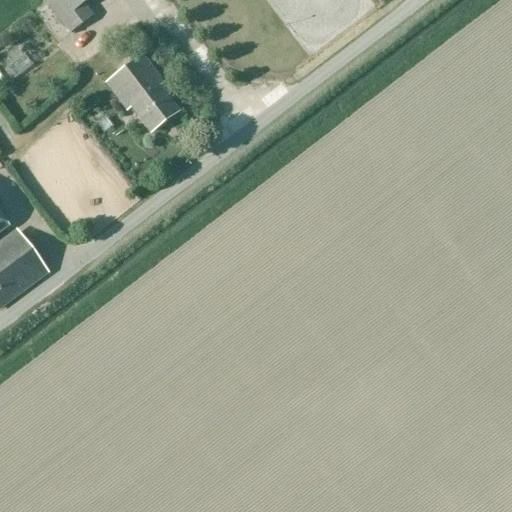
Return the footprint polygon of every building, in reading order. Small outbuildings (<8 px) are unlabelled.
[(83,6),(90,0),(44,0),(71,34),(92,18),(83,6)] [(0,70),(5,81),(26,71),(19,56),(0,64),(0,70)] [(149,135),(179,113),(161,88),(165,86),(143,56),(105,84),(126,114),(131,110),(149,135)] [(0,214),(0,234),(10,228),(0,214)] [(17,232),(0,244),(0,309),(48,274),(17,232)]
